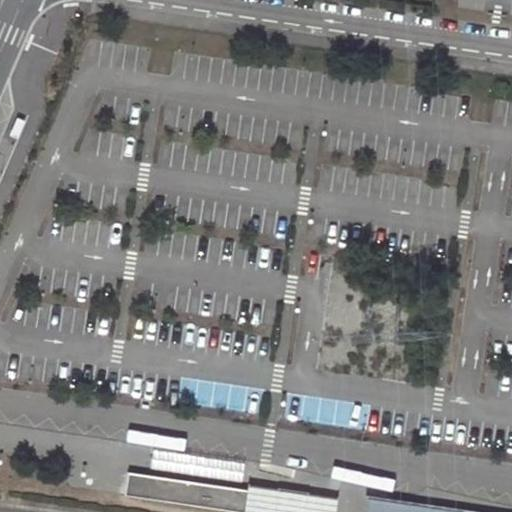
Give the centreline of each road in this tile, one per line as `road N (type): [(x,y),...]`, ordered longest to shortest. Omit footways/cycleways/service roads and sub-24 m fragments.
road 1 (residential): [(0,403),(511,485)]
road 2 (unclassified): [(511,50),(174,0)]
